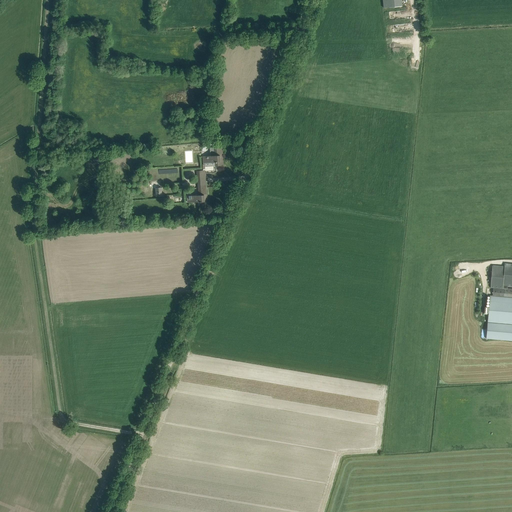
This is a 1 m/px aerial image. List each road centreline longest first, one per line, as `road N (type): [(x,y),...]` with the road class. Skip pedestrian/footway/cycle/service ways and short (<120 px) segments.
road 1 (track): [(316,0),(110,511)]
road 2 (track): [(141,434),(68,422),(59,411),(32,219),(48,0)]
